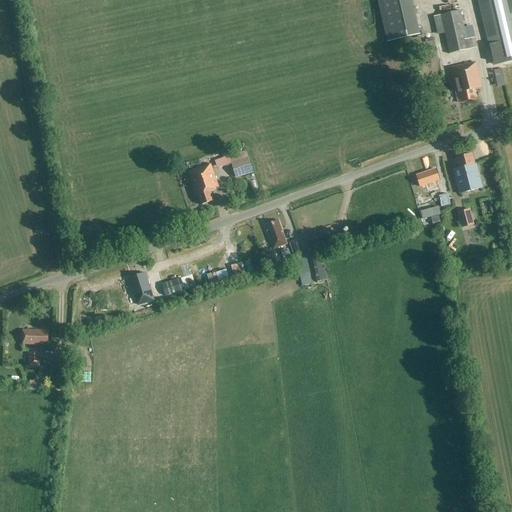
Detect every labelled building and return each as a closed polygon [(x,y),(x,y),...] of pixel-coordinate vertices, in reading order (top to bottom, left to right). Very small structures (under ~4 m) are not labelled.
[(378,0),(388,42),(420,35),(412,0),(378,0)] [(511,0),(479,0),(495,65),(511,61),(511,0)] [(435,17),(439,36),(445,34),(449,55),(477,49),(474,38),(466,40),(460,12),(435,17)] [(414,47),(412,48),(421,82),(442,77),(433,41),(422,44),(420,38),(412,40),(414,47)] [(450,70),(455,88),(458,103),(476,98),(474,90),(481,88),(475,64),(450,70)] [(502,69),(492,71),(494,79),(503,77),(502,69)] [(236,178),(252,173),(245,151),(228,157),(236,178)] [(457,158),(459,168),(453,170),(459,194),(483,188),(477,164),(474,165),(471,154),(457,158)] [(211,165),(188,173),(196,196),(198,196),(201,205),(214,201),(211,190),(219,188),(211,165)] [(436,171),(417,178),(420,186),(430,183),(433,191),(440,189),(437,180),(439,179),(436,171)] [(426,191),(429,198),(435,196),(432,189),(426,191)] [(448,195),(439,196),(441,207),(450,206),(448,195)] [(474,225),(470,209),(458,213),(462,229),(474,225)] [(278,221),(267,224),(270,233),(268,234),(273,249),(287,244),(278,221)] [(335,242),(330,229),(309,236),(314,250),(335,242)] [(235,232),(226,240),(230,244),(239,236),(235,232)] [(291,244),(295,257),(304,255),(300,241),(291,244)] [(330,251),(321,253),(328,278),(337,276),(330,251)] [(327,280),(320,252),(311,254),(318,282),(327,280)] [(276,267),(272,255),(263,258),(268,270),(276,267)] [(154,300),(145,273),(131,278),(134,287),(132,288),(137,305),(154,300)] [(23,331),(23,345),(48,345),(49,331),(23,331)] [(40,350),(29,349),(29,367),(40,367),(40,350)]
